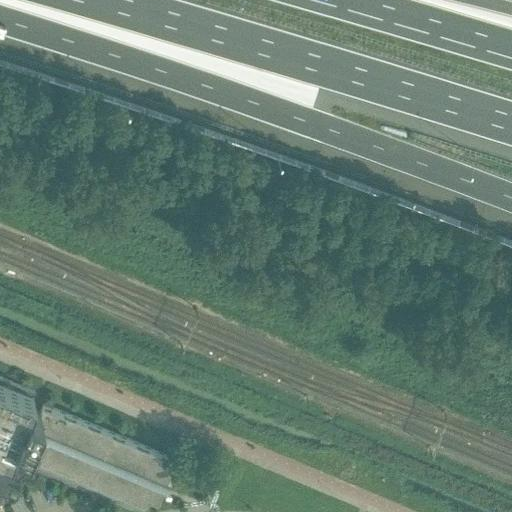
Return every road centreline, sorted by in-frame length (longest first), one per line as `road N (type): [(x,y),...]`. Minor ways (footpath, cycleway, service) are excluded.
road 1 (motorway): [(0,2),(511,199)]
road 2 (motorway): [(99,0),(511,123)]
road 3 (motorway): [(511,44),(361,0)]
